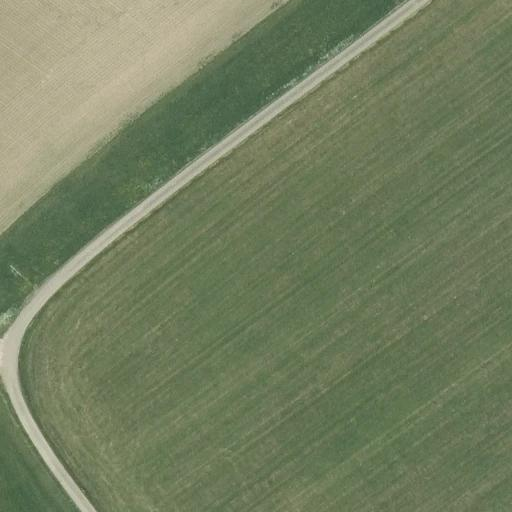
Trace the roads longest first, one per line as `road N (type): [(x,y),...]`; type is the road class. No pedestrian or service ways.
road 1 (unclassified): [(0,340),(4,318),(39,269),(416,0)]
road 2 (unclassified): [(93,511),(27,434),(7,398),(0,351)]
